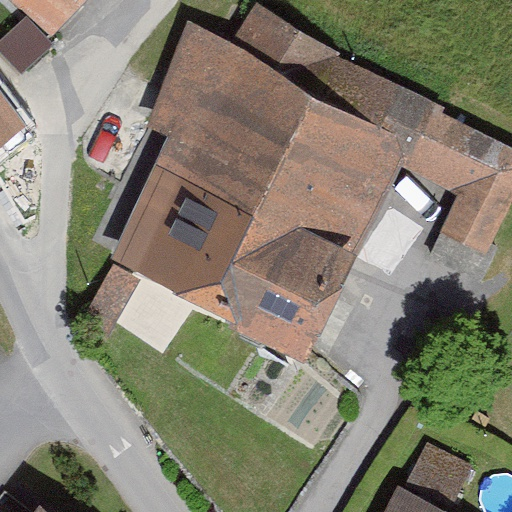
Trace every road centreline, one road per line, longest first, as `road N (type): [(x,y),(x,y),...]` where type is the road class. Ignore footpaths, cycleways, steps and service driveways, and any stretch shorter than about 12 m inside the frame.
road 1 (residential): [(158,0),(63,119),(52,247),(34,308)]
road 2 (residential): [(173,511),(59,359),(34,308)]
